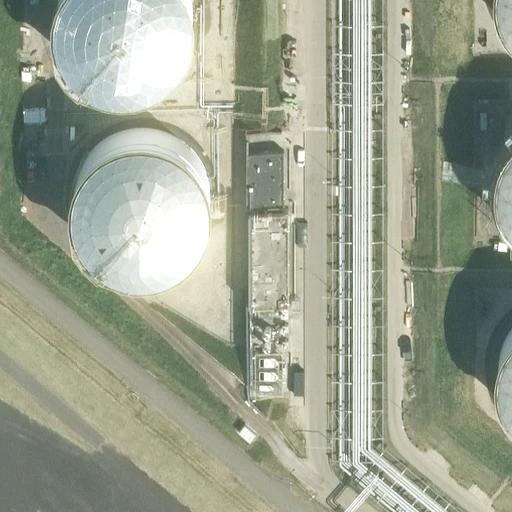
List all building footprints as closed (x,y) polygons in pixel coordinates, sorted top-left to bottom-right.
[(193,19),(194,8),(193,0),(51,0),(51,11),(52,23),(55,34),(60,45),(67,55),(75,63),(85,70),(95,76),(107,79),(118,81),(130,80),(142,78),(153,74),(163,68),(172,61),(180,52),(186,42),(191,31),(193,19)] [(511,0),(491,0),(495,12),(508,29),(511,31),(511,0)] [(482,182),(489,205),(502,222),(511,228),(511,111),(511,113),(493,131),(483,155),(482,182)] [(213,197),(213,187),(212,177),(209,166),(205,157),(199,148),(193,140),(185,133),(176,128),(167,123),(156,120),(146,119),(136,119),(125,121),(115,124),(106,128),(97,134),(90,141),(83,149),(78,158),(74,168),(71,178),(70,189),(71,199),(73,209),(76,219),(81,228),(87,237),(95,244),(103,250),(112,255),(122,259),(132,261),(143,262),(153,261),(163,259),(173,255),(182,250),(190,243),(197,235),(203,227),(208,218),(211,208),(213,197)] [(248,303),(288,302),(288,208),(283,208),(283,151),(247,150),(248,303)] [(487,371),(494,393),(507,410),(511,413),(511,305),(498,320),(488,344),(487,371)]
